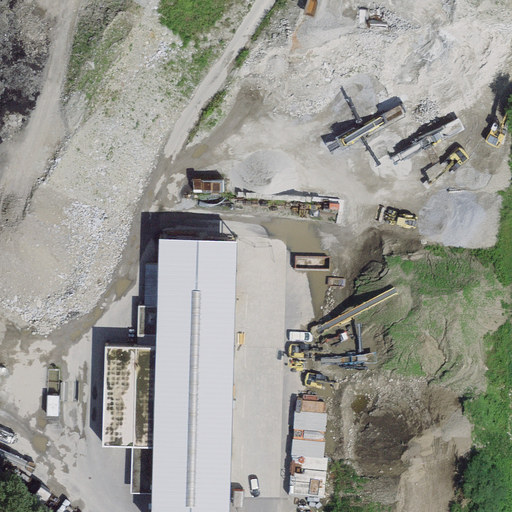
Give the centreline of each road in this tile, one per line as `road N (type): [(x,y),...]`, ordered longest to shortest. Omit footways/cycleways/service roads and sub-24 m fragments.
road 1 (unknown): [(112,511),(56,442),(48,378),(66,314),(124,209),(259,4)]
road 2 (unknown): [(247,511),(261,226)]
